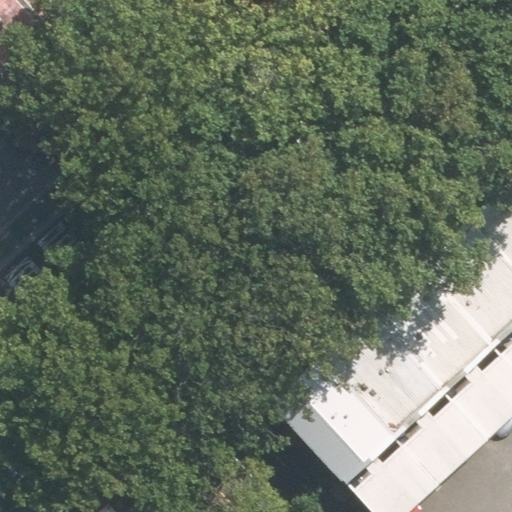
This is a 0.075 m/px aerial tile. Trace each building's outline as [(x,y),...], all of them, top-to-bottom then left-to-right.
[(511,171),(511,138),(496,154),(511,171)] [(511,269),(511,171),(496,154),(447,200),(511,269)] [(491,345),(511,325),(511,269),(447,200),(398,246),(491,345)] [(441,390),(491,345),(398,246),(348,292),(441,390)] [(391,435),(441,390),(348,292),(299,338),(391,435)] [(391,435),(340,481),(368,511),(404,511),(511,414),(511,325),(491,345),(441,390),(391,435)] [(340,481),(391,435),(299,338),(250,384),(340,481)]
